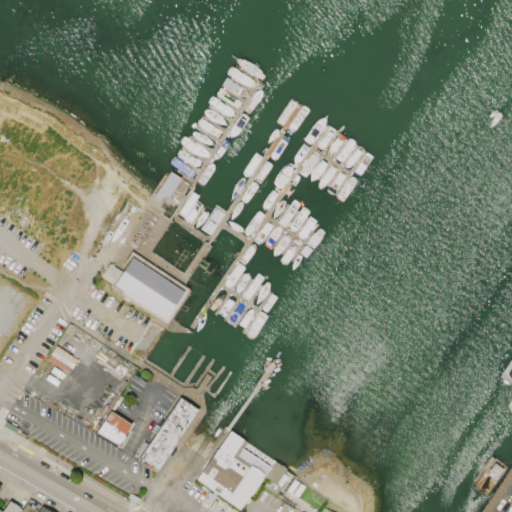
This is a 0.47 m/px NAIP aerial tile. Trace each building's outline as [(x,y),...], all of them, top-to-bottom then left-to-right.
[(169,169),(180,176),(167,196),(163,193),(160,198),(153,194),(156,189),(169,169)] [(131,259),(183,292),(165,321),(112,287),(131,259)] [(157,470),(152,467),(135,456),(175,395),(197,409),(177,439),(157,470)] [(109,409),(131,423),(115,447),(94,434),(109,409)] [(238,509),(195,479),(228,431),(244,442),(236,455),(262,474),(241,505),(238,509)] [(274,496),(261,487),(266,480),(263,478),(273,463),(279,468),(280,466),(285,470),(282,475),(287,479),(287,478),(291,481),(289,484),(288,483),(283,492),(279,489),(274,496)] [(19,511),(28,499),(38,505),(33,511),(19,511)] [(0,511),(8,500),(20,508),(17,511),(0,511)]
